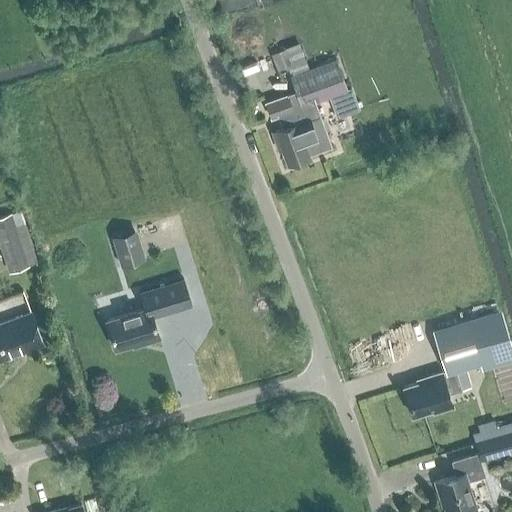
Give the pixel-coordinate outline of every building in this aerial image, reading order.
[(281,53),(271,57),(275,70),(286,66),(281,53)] [(286,95),(265,103),(270,118),(278,115),(283,128),(271,132),(278,151),(281,150),(287,165),(308,157),(311,156),(310,153),(331,145),(319,114),(310,117),(307,118),(303,107),(329,97),(346,91),(336,61),(309,70),(290,77),(296,92),(286,95)] [(11,213),(0,216),(0,246),(9,272),(37,263),(20,211),(12,214),(11,213)] [(137,230),(112,237),(121,267),(145,259),(137,230)] [(104,320),(114,350),(140,343),(140,345),(157,340),(150,318),(162,314),(154,288),(137,293),(142,308),(104,320)] [(0,360),(44,344),(32,312),(0,324),(0,360)] [(448,370),(454,368),(455,369),(511,351),(499,312),(436,331),(448,370)] [(427,380),(403,387),(412,416),(432,409),(433,412),(452,406),(448,394),(461,390),(455,369),(454,368),(448,370),(426,377),(427,380)] [(511,432),(475,444),(478,453),(480,461),(511,451),(511,432)] [(480,461),(478,453),(451,461),(455,476),(434,482),(439,497),(441,497),(445,511),(477,511),(468,482),(485,476),(480,461)] [(44,511),(84,511),(82,503),(59,509),(59,508),(44,511)]
